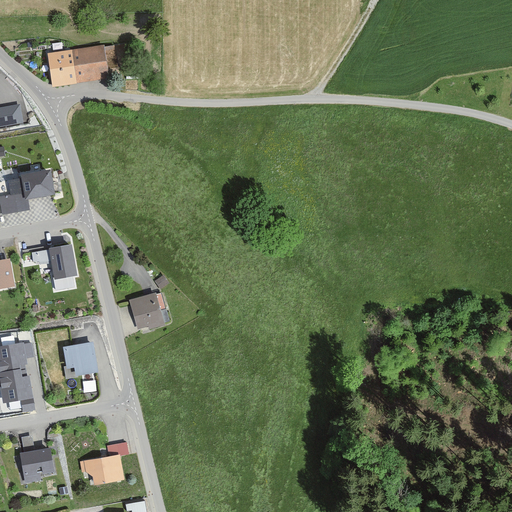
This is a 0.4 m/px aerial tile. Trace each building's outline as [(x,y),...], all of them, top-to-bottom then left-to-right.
[(103,47),(47,54),(52,89),(110,82),(109,73),(118,72),(115,48),(104,49),(103,47)] [(0,107),(0,126),(23,123),(20,104),(0,107)] [(55,197),(50,172),(41,174),(41,171),(17,175),(18,180),(21,180),(25,202),(55,197)] [(17,213),(14,196),(0,198),(0,208),(1,216),(17,213)] [(76,278),(71,247),(48,250),(47,248),(30,250),(33,266),(52,262),(55,282),(76,278)] [(9,261),(0,262),(0,290),(14,288),(9,261)] [(161,278),(154,284),(160,290),(167,285),(161,278)] [(155,297),(155,295),(128,303),(137,331),(147,328),(148,332),(165,327),(160,313),(165,311),(160,295),(155,297)] [(98,374),(93,345),(63,350),(66,371),(74,370),(76,378),(98,374)] [(26,366),(24,347),(0,349),(0,389),(2,404),(32,401),(29,379),(21,380),(20,367),(26,366)] [(81,379),(83,390),(96,388),(94,377),(81,379)] [(23,453),(20,454),(25,483),(41,481),(40,474),(54,472),(50,449),(33,451),(31,437),(20,439),(23,453)] [(85,474),(92,478),(94,486),(124,481),(120,459),(129,457),(127,445),(116,446),(118,457),(80,463),(81,473),(85,472),(85,474)] [(131,500),(132,511),(148,511),(149,511),(148,498),(131,500)]
